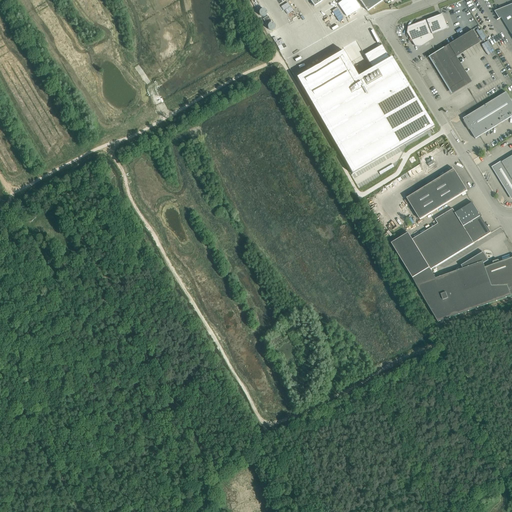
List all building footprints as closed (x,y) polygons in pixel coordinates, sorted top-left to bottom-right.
[(310,0),(314,6),(323,0),(360,0),(368,11),(384,1),(384,0),(310,0)] [(511,4),(496,11),(500,18),(502,18),(511,34),(511,4)] [(429,40),(433,36),(432,34),(448,28),(442,14),(427,20),(427,19),(408,27),(407,33),(415,46),(421,47),(430,41),(429,40)] [(468,78),(455,57),(484,40),(476,27),(430,56),(450,89),(467,78),(468,79),(468,78)] [(343,51),(297,78),(352,174),(434,127),(392,57),(358,76),(343,51)] [(463,119),(476,139),(511,116),(511,101),(506,92),(463,119)] [(511,156),(493,167),(511,198),(511,197),(511,156)] [(379,172),(380,175),(394,167),(393,164),(379,172)] [(454,169),(407,198),(421,220),(468,191),(465,186),(465,183),(464,180),(462,177),(460,175),(457,174),(454,169)] [(409,233),(392,243),(413,278),(430,268),(431,269),(491,233),(481,216),(480,216),(479,214),(473,203),(456,213),(453,209),(436,220),(438,224),(413,239),(409,233)] [(489,260),(483,252),(461,265),(463,269),(436,278),(431,269),(430,268),(413,278),(438,322),(511,295),(511,257),(485,268),(484,263),(489,260)]
